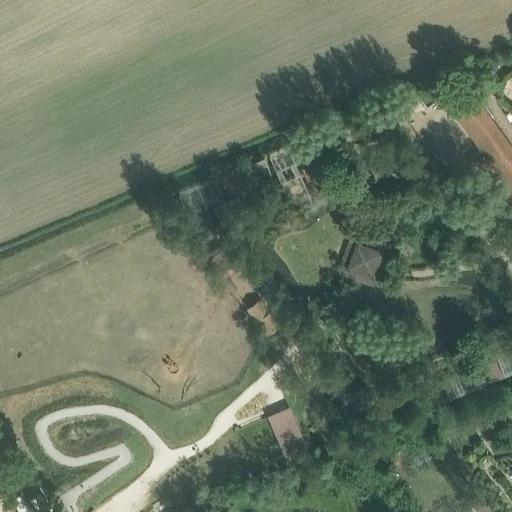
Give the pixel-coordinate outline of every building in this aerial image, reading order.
[(446,92),(460,112),(511,183),(511,149),(476,100),(492,89),(478,69),(446,92)] [(375,126),(390,120),(389,119),(424,107),(418,92),(394,100),(395,105),(385,108),(384,104),(369,109),(375,126)] [(302,167),(310,187),(334,177),(326,157),(302,167)] [(219,175),(227,195),(251,185),(242,165),(219,175)] [(373,278),(375,271),(383,249),(355,239),(345,268),(373,278)] [(237,266),(224,247),(210,258),(223,276),(237,266)] [(266,335),(281,324),(261,297),(246,307),(266,335)] [(288,419),(271,426),(288,466),(310,457),(293,417),(288,419)]
